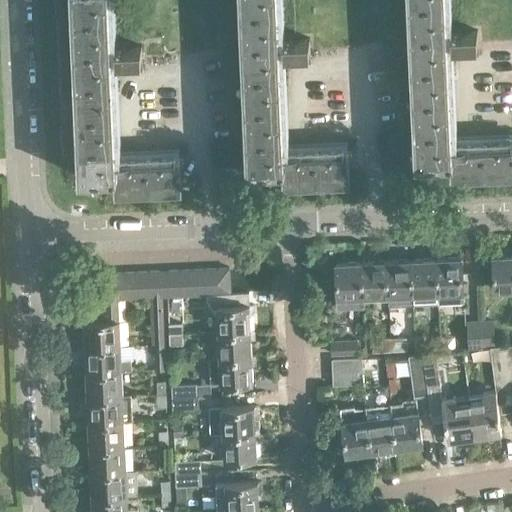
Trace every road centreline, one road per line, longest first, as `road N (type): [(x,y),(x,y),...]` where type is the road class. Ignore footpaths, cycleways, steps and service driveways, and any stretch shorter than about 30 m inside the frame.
road 1 (residential): [(511,479),(301,506),(283,229)]
road 2 (residential): [(36,511),(23,246)]
road 3 (residential): [(23,246),(283,229)]
road 4 (residential): [(23,246),(18,0)]
road 5 (residential): [(283,229),(511,215)]
